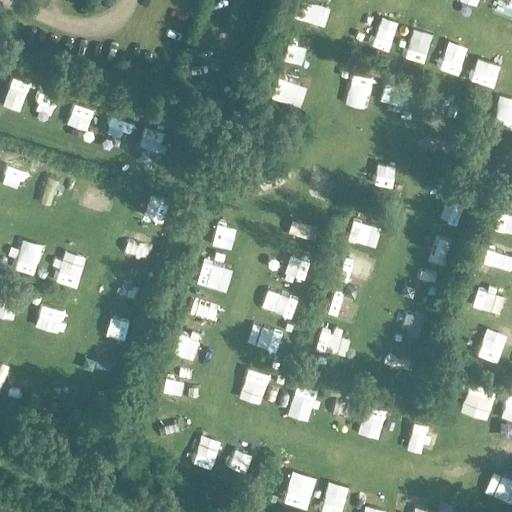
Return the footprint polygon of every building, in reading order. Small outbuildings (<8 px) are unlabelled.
[(300,0),(294,14),(316,23),(324,2),(318,0),(300,0)] [(477,9),(479,0),(456,0),(456,3),(477,9)] [(388,41),(395,18),(372,10),(365,33),(388,41)] [(400,50),(417,59),(426,40),(409,31),(400,50)] [(0,71),(0,88),(13,92),(17,76),(0,71)] [(347,74),(346,95),(376,96),(376,75),(347,74)] [(27,82),(26,97),(46,98),(47,83),(27,82)] [(389,82),(381,102),(399,109),(407,89),(389,82)] [(65,88),(60,106),(81,112),(86,95),(65,88)] [(419,117),(440,120),(443,96),(421,94),(419,117)] [(166,136),(169,116),(144,113),(141,132),(166,136)] [(2,155),(0,163),(0,176),(18,181),(24,162),(2,155)] [(40,167),(34,188),(57,194),(63,174),(40,167)] [(93,183),(87,202),(113,209),(119,191),(93,183)] [(140,208),(166,209),(167,189),(141,188),(140,208)] [(433,216),(454,222),(459,203),(438,197),(433,216)] [(488,221),(505,230),(511,217),(511,213),(497,205),(488,221)] [(292,239),(314,244),(321,217),(298,212),(292,239)] [(352,215),(349,233),(368,237),(372,220),(352,215)] [(212,224),(208,246),(229,250),(232,227),(212,224)] [(132,248),(153,256),(159,240),(139,232),(132,248)] [(430,232),(424,245),(440,252),(446,239),(430,232)] [(32,265),(40,241),(23,235),(14,258),(32,265)] [(502,272),(510,252),(477,239),(469,259),(502,272)] [(363,282),(372,257),(342,246),(333,270),(363,282)] [(290,249),(283,264),(301,272),(308,257),(290,249)] [(55,256),(49,276),(75,284),(81,263),(55,256)] [(201,262),(195,278),(205,282),(212,266),(201,262)] [(138,295),(143,280),(125,274),(120,289),(138,295)] [(264,304),(288,311),(294,290),(270,283),(264,304)] [(465,283),(459,297),(488,309),(494,295),(465,283)] [(327,285),(322,307),(343,313),(349,291),(327,285)] [(34,320),(58,325),(63,305),(39,300),(34,320)] [(110,327),(130,331),(134,312),(114,308),(110,327)] [(275,354),(282,333),(259,326),(253,347),(275,354)] [(341,353),(346,336),(319,327),(313,345),(341,353)] [(487,333),(480,351),(499,358),(506,340),(487,333)] [(178,335),(173,355),(194,360),(199,340),(178,335)] [(394,349),(391,369),(411,372),(415,352),(394,349)] [(265,389),(269,369),(248,364),(243,384),(265,389)] [(321,407),(324,384),(296,381),(293,404),(321,407)] [(460,408),(480,411),(485,385),(464,382),(460,408)] [(351,416),(356,396),(336,391),(331,411),(351,416)] [(365,400),(357,420),(381,429),(388,409),(365,400)] [(391,430),(400,432),(406,414),(396,412),(391,430)] [(407,419),(405,439),(427,440),(428,420),(407,419)]
